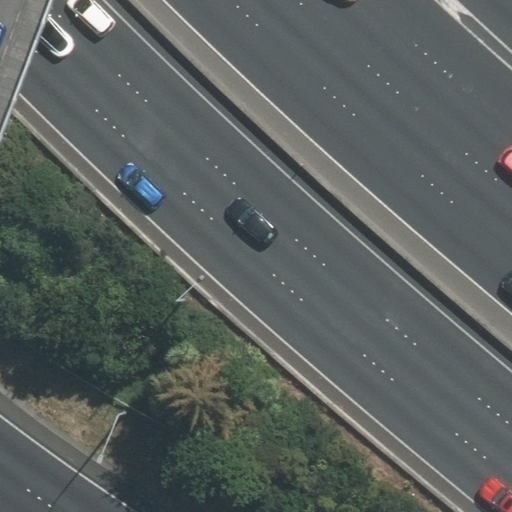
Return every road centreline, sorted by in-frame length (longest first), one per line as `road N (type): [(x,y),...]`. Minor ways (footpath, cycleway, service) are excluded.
road 1 (motorway): [(511,420),(212,160),(55,0)]
road 2 (motorway): [(238,0),(511,251)]
